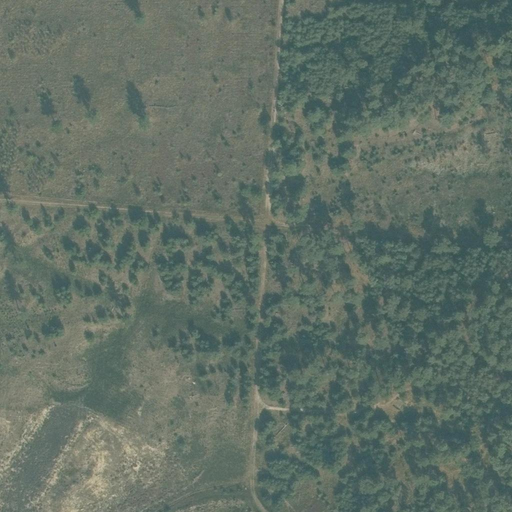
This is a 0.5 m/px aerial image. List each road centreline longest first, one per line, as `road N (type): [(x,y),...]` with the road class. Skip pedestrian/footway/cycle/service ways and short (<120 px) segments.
road 1 (track): [(0,203),(511,246)]
road 2 (track): [(243,496),(279,0)]
